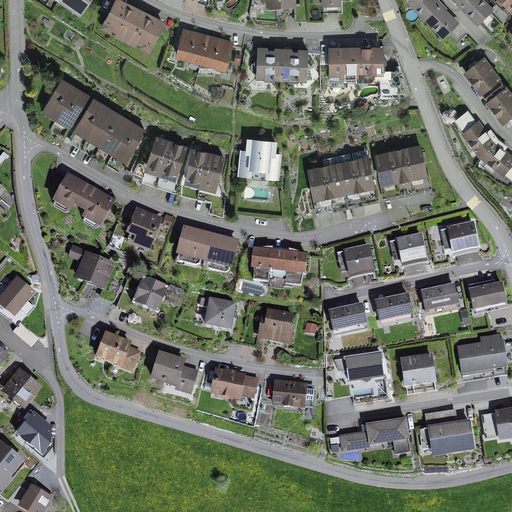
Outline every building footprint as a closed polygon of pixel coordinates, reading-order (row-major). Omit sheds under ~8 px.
[(57,0),(54,4),(75,19),(87,0),(57,0)] [(119,42),(134,12),(108,0),(107,0),(95,24),(99,26),(97,31),(119,42)] [(420,22),(436,7),(430,0),(407,0),(404,4),(420,22)] [(477,0),(460,0),(454,6),(470,24),(486,9),(477,0)] [(511,4),(511,0),(491,0),(503,13),(511,4)] [(436,7),(420,22),(436,40),(453,25),(436,7)] [(134,12),(119,42),(127,46),(130,40),(139,44),(136,50),(145,55),(160,25),(134,12)] [(483,13),(472,23),(480,32),(491,22),(483,13)] [(511,52),(511,30),(503,34),(511,52)] [(177,58),(200,64),(207,39),(184,33),(177,58)] [(207,39),(200,64),(223,70),(230,45),(207,39)] [(326,78),(343,79),(343,48),(319,48),(319,73),(326,74),(326,78)] [(343,48),(343,79),(359,79),(359,74),(369,75),(369,49),(343,48)] [(248,76),(272,78),(273,52),(249,50),(248,76)] [(273,52),(272,78),(295,79),(297,53),(273,52)] [(511,114),(511,97),(489,61),(466,76),(496,124),(511,114)] [(39,115),(53,123),(74,90),(60,81),(39,115)] [(53,123),(67,131),(88,98),(74,90),(53,123)] [(67,131),(81,140),(101,107),(88,98),(67,131)] [(81,140),(94,148),(115,115),(101,107),(81,140)] [(470,123),(461,112),(447,123),(457,134),(470,123)] [(94,148),(108,157),(129,123),(115,115),(94,148)] [(457,134),(472,154),(489,140),(474,120),(470,123),(457,134)] [(129,123),(108,157),(122,165),(143,132),(129,123)] [(158,175),(168,144),(153,139),(143,170),(158,175)] [(237,151),(232,150),(230,175),(267,179),(270,157),(261,156),(262,142),(238,140),(237,151)] [(489,140),(472,154),(488,174),(493,170),(505,160),(506,160),(489,140)] [(184,149),(168,144),(158,175),(174,180),(184,149)] [(409,177),(423,174),(417,147),(403,150),(409,177)] [(396,180),(409,177),(403,150),(390,153),(396,180)] [(200,187),(208,156),(192,152),(184,183),(200,187)] [(382,183),(396,180),(390,153),(377,156),(382,183)] [(223,160),(208,156),(200,187),(215,191),(223,160)] [(353,190),(367,187),(361,160),(347,162),(353,190)] [(511,173),(511,168),(505,160),(493,170),(502,182),(511,173)] [(340,192),(353,190),(347,162),(334,165),(340,192)] [(326,195),(340,192),(334,165),(320,168),(326,195)] [(313,198),(326,195),(320,168),(307,171),(313,198)] [(68,208),(75,213),(87,191),(65,178),(50,204),(65,213),(68,208)] [(111,205),(87,191),(75,213),(80,215),(78,218),(97,229),(111,205)] [(142,250),(155,222),(128,210),(118,233),(125,236),(122,241),(142,250)] [(171,220),(164,218),(160,227),(167,230),(171,220)] [(464,225),(437,231),(443,256),(469,250),(464,225)] [(194,262),(201,237),(175,229),(167,255),(194,262)] [(228,245),(201,237),(194,262),(221,270),(228,245)] [(412,238),(389,242),(393,266),(416,262),(412,238)] [(109,268),(69,250),(66,258),(76,263),(69,279),(98,292),(109,268)] [(364,273),(359,250),(335,256),(341,279),(364,273)] [(248,270),(274,273),(276,255),(250,252),(248,270)] [(302,258),(276,255),(274,273),(300,275),(302,258)] [(168,288),(146,279),(135,306),(157,315),(168,288)] [(33,295),(17,281),(0,301),(0,306),(14,318),(33,295)] [(491,285),(460,291),(463,310),(495,303),(491,285)] [(445,287),(414,293),(417,311),(449,305),(445,287)] [(399,296),(367,302),(371,321),(402,315),(399,296)] [(232,307),(208,300),(201,326),(225,333),(232,307)] [(351,308),(320,314),(323,332),(355,326),(351,308)] [(430,320),(459,314),(458,308),(428,315),(430,320)] [(286,319),(261,313),(254,340),(280,346),(286,319)] [(21,324),(15,333),(32,347),(39,339),(21,324)] [(313,328),(304,326),(302,334),(312,336),(313,328)] [(124,374),(133,356),(121,350),(122,347),(99,336),(89,358),(124,374)] [(496,368),(492,339),(475,341),(476,347),(449,351),(453,374),(496,368)] [(184,395),(190,375),(174,369),(176,364),(149,355),(141,381),(184,395)] [(374,378),(371,357),(338,361),(341,383),(374,378)] [(424,383),(421,359),(393,362),(395,386),(424,383)] [(248,398),(252,381),(210,370),(203,395),(231,403),(233,395),(248,398)] [(32,390),(12,373),(0,387),(0,397),(14,410),(32,390)] [(294,411),(298,385),(269,380),(265,403),(275,405),(274,408),(294,411)] [(511,437),(511,412),(492,414),(495,439),(511,437)] [(50,428),(34,416),(18,436),(41,455),(49,445),(50,428)] [(487,420),(477,420),(479,440),(488,440),(487,420)] [(399,453),(395,423),(357,427),(358,436),(331,439),(333,452),(386,447),(387,454),(399,453)] [(468,448),(465,425),(426,430),(429,454),(468,448)] [(0,489),(23,463),(0,444),(0,489)] [(44,511),(51,500),(32,488),(21,507),(28,511),(44,511)]
